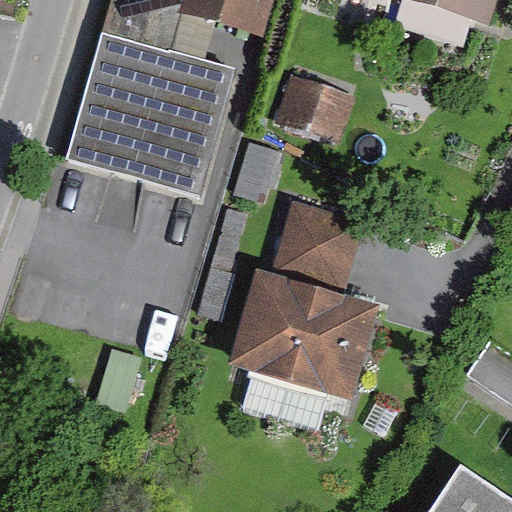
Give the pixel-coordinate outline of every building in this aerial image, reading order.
[(113,0),(103,33),(213,64),(220,38),(256,49),(271,0),(113,0)] [(492,0),(407,0),(484,25),(492,0)] [(213,64),(103,33),(66,168),(203,206),(241,71),(213,64)] [(365,96),(306,78),(291,128),(350,146),(365,96)] [(381,223),(315,204),(294,275),(280,271),(251,366),(370,402),(398,308),(359,297),(381,223)] [(511,511),(511,497),(476,474),(448,511),(511,511)]
